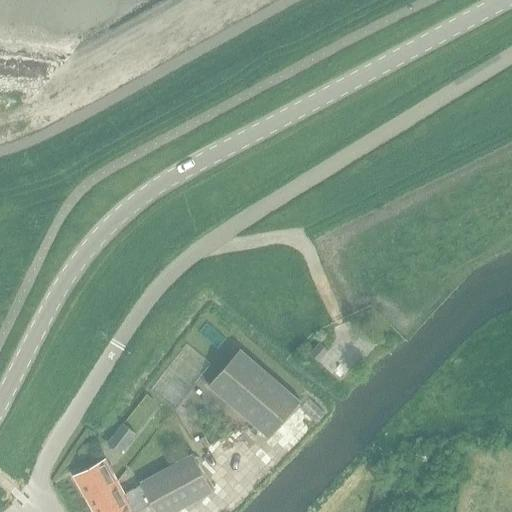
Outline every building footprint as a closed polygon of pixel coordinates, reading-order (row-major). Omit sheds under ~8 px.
[(318,361),(328,350),(319,342),(310,353),(318,361)] [(208,384),(253,424),(268,437),(300,400),(239,348),(208,384)] [(135,433),(122,424),(107,443),(120,452),(135,433)] [(242,476),(263,464),(240,425),(206,445),(223,475),(230,470),(230,469),(236,465),(242,476)] [(123,491),(117,481),(86,497),(94,511),(134,511),(129,501),(145,493),(155,511),(173,511),(213,491),(193,453),(140,482),(123,491)] [(86,497),(117,481),(105,458),(74,476),(86,497)]
